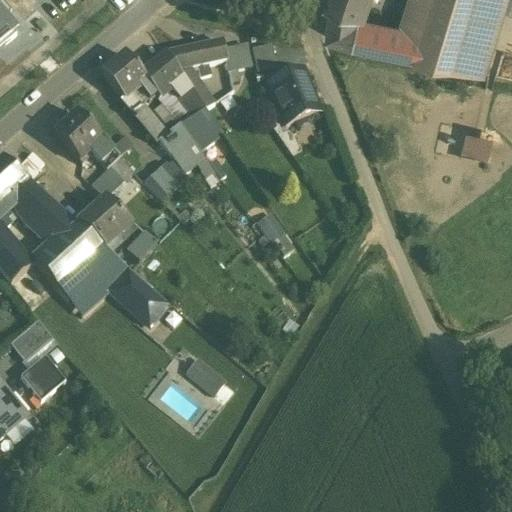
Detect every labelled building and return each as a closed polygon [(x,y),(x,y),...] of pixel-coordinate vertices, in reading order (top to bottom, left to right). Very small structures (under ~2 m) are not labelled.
[(63,0),(69,8),(82,0),(63,0)] [(324,0),(323,3),(330,5),(326,37),(353,46),(359,18),(360,12),(364,0),(324,0)] [(411,0),(404,27),(359,18),(353,46),(415,59),(485,76),(505,10),(507,0),(411,0)] [(0,43),(14,32),(0,14),(0,43)] [(221,46),(165,59),(181,83),(182,83),(192,78),(191,77),(190,72),(225,65),(222,52),(221,46)] [(246,47),(222,52),(225,65),(228,76),(252,71),(247,54),(246,47)] [(270,48),(247,54),(252,71),(253,77),(276,72),(270,48)] [(124,58),(100,78),(121,103),(122,104),(131,96),(144,85),(145,84),(140,78),(124,58)] [(165,59),(140,78),(145,84),(144,85),(159,103),(169,94),(181,83),(165,59)] [(303,76),(267,89),(282,130),(318,117),(303,76)] [(214,106),(192,78),(182,83),(202,113),(214,106)] [(202,113),(182,83),(181,83),(169,94),(192,121),(202,113)] [(169,94),(159,103),(180,130),(192,121),(169,94)] [(167,139),(131,96),(122,104),(121,103),(118,106),(155,149),(158,146),(167,139)] [(192,121),(180,130),(200,156),(222,139),(202,113),(192,121)] [(101,144),(76,118),(53,140),(78,167),(89,156),(101,144)] [(167,139),(158,146),(172,164),(185,177),(195,168),(199,173),(208,166),(200,156),(180,130),(167,139)] [(460,130),(455,157),(484,162),(489,135),(460,130)] [(118,162),(101,144),(89,156),(106,174),(109,171),(118,162)] [(132,177),(118,162),(109,171),(124,185),(132,177)] [(144,186),(162,206),(188,182),(169,162),(144,186)] [(1,163),(0,164),(0,208),(2,207),(27,186),(1,163)] [(214,174),(198,186),(204,194),(220,182),(214,174)] [(59,214),(27,186),(2,207),(50,250),(67,235),(76,227),(59,214)] [(104,203),(76,227),(102,251),(130,227),(104,203)] [(280,258),(295,248),(269,212),(255,222),(280,258)] [(107,293),(127,272),(102,251),(76,227),(67,235),(50,250),(33,264),(56,290),(81,318),(107,293)] [(29,269),(0,234),(0,273),(10,286),(29,269)] [(144,240),(127,258),(137,268),(155,250),(144,240)] [(127,272),(107,293),(149,329),(168,307),(127,272)] [(53,341),(38,323),(9,347),(25,365),(53,341)] [(19,379),(41,404),(66,381),(44,357),(19,379)] [(214,400),(225,386),(197,364),(186,378),(214,400)] [(0,390),(0,436),(23,418),(0,390)]
